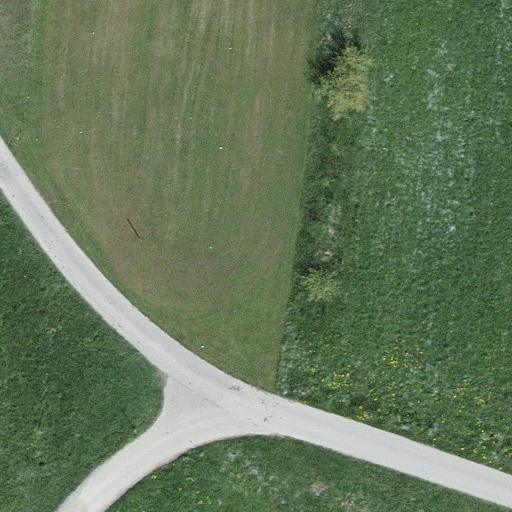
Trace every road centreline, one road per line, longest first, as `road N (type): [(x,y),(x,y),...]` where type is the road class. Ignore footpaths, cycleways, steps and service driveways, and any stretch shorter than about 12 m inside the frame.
road 1 (unclassified): [(0,142),(107,278),(227,403),(511,489)]
road 2 (track): [(227,403),(103,511)]
